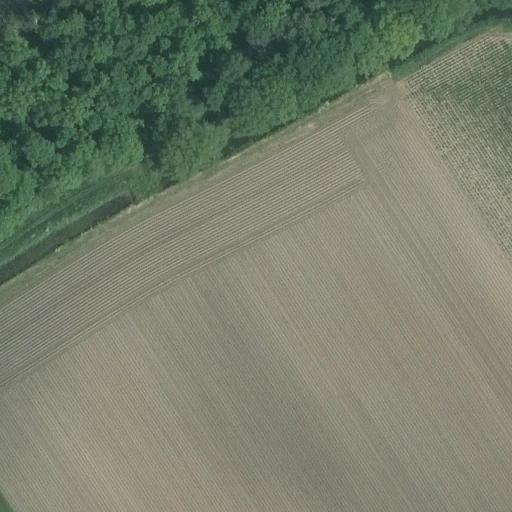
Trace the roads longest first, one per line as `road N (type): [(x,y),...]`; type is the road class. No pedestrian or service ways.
road 1 (track): [(120,161),(226,90),(308,0)]
road 2 (track): [(0,242),(120,161)]
